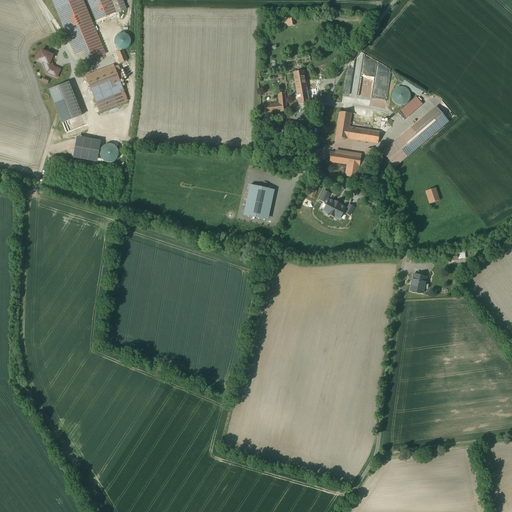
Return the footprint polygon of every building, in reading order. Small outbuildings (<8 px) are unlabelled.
[(113,7),(116,13),(117,15),(129,10),(124,0),(87,0),(96,21),(108,16),(106,10),(104,6),(116,2),(117,6),(113,7)] [(113,7),(106,10),(108,16),(116,13),(113,7)] [(96,21),(83,26),(88,38),(93,51),(85,55),(88,64),(97,61),(110,55),(96,21)] [(83,26),(67,32),(72,44),(88,38),(83,26)] [(131,44),(132,41),(131,38),(129,35),(126,34),(123,33),(120,34),(117,36),(116,38),(115,41),(116,45),(118,47),(120,49),(124,49),(127,49),(129,47),(131,44)] [(53,55),(41,50),(41,52),(38,51),(36,57),(38,58),(37,59),(44,62),(49,64),(50,60),(53,55)] [(123,50),(117,53),(121,63),(127,61),(123,50)] [(53,66),(52,64),(46,67),(44,68),(46,73),(57,77),(60,70),(53,66)] [(124,92),(115,69),(87,80),(96,104),(124,92)] [(303,71),(293,72),(296,90),(306,88),(303,71)] [(371,96),(373,78),(364,77),(363,83),(361,83),(360,87),(359,95),(371,96)] [(72,81),(50,90),(64,125),(86,116),(72,81)] [(306,88),(296,90),(299,105),(317,102),(316,87),(306,88)] [(405,91),(400,91),(396,94),(407,106),(413,100),(405,91)] [(124,92),(96,104),(100,113),(128,101),(124,92)] [(285,93),(278,93),(279,104),(264,105),(264,113),(280,111),(280,112),(287,112),(285,93)] [(401,106),(401,103),(401,101),(399,98),(397,97),(394,96),(391,97),(389,99),(387,101),(387,104),(388,106),(389,109),(392,110),(394,111),(397,110),(399,108),(401,106)] [(415,100),(401,113),(400,112),(396,115),(402,122),(406,119),(405,117),(419,104),(415,100)] [(411,129),(423,143),(449,121),(437,107),(411,129)] [(351,114),(339,112),(336,129),(336,135),(335,137),(347,139),(349,128),(351,119),(351,114)] [(370,125),(354,122),(354,119),(351,119),(349,128),(347,139),(378,144),(382,118),(374,116),(371,131),(369,131),(370,125)] [(311,126),(288,121),(286,131),(310,135),(311,126)] [(329,132),(322,131),(319,144),(330,145),(331,140),(330,140),(331,134),(336,135),(336,129),(329,128),(329,132)] [(411,129),(383,153),(395,167),(423,143),(411,129)] [(73,136),(69,158),(92,162),(96,140),(73,136)] [(106,145),(104,146),(102,148),(101,150),(100,152),(100,155),(101,157),(102,159),(104,161),(106,162),(108,162),(111,162),(113,161),(115,160),(117,158),(118,156),(118,153),(118,151),(117,149),(115,147),(113,145),(111,145),(108,144),(106,145)] [(374,150),(367,149),(366,160),(372,161),(374,150)] [(361,157),(331,152),(329,162),(347,165),(345,177),(364,179),(366,162),(364,162),(365,158),(361,157)] [(241,216),(266,220),(271,190),(246,185),(241,216)] [(317,191),(311,188),(307,195),(313,198),(317,191)] [(435,188),(426,191),(430,204),(439,201),(435,188)] [(349,216),(353,207),(347,204),(345,207),(327,198),(329,194),(324,191),(320,201),(323,202),(319,211),(338,221),(342,213),(349,216)] [(426,277),(413,274),(412,279),(411,285),(410,290),(423,293),(426,277)]
